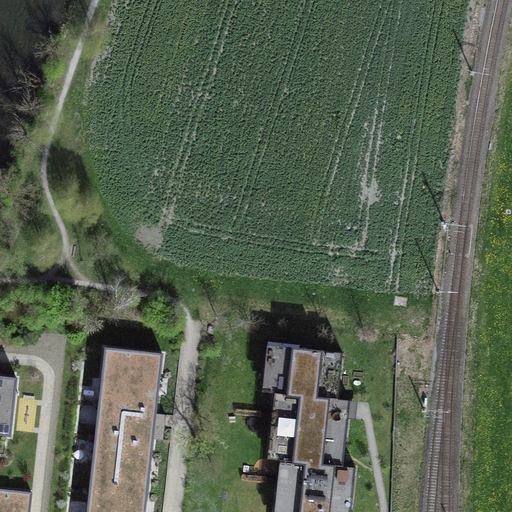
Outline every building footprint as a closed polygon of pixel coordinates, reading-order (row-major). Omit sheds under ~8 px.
[(338,443),(346,444),(350,411),(351,401),(338,400),(330,399),(333,376),(341,377),(343,354),(267,346),(265,368),(277,370),(275,394),(270,435),(283,437),(280,461),(275,502),(288,504),(286,511),(343,511),(343,510),(351,511),(356,468),(344,467),(336,466),(338,443)] [(105,348),(86,511),(145,511),(156,421),(163,355),(105,348)] [(262,393),(275,394),(277,370),(265,368),(262,393)] [(330,399),(338,400),(341,377),(333,376),(330,399)] [(0,435),(11,437),(17,379),(0,377),(0,435)] [(267,460),(280,461),(283,437),(270,435),(267,460)] [(336,466),(344,467),(346,444),(338,443),(336,466)] [(0,489),(0,511),(29,511),(32,493),(0,489)] [(274,511),(286,511),(288,504),(275,502),(274,511)]
